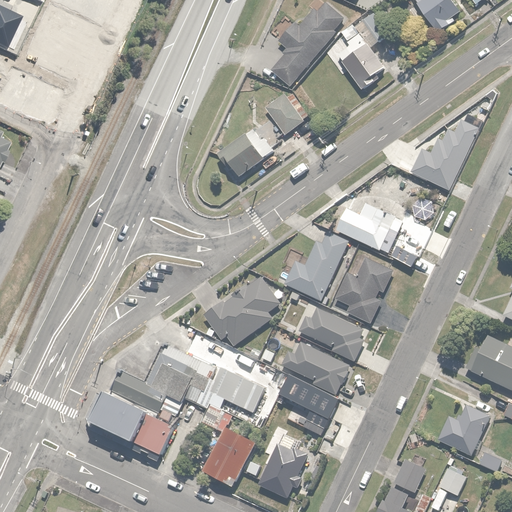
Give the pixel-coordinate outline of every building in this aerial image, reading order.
[(456,0),(417,0),(438,34),(453,24),(450,19),(464,11),(456,0)] [(341,32),(351,46),(339,54),(364,90),(383,77),(380,72),(388,66),(374,45),(390,34),(375,13),(356,26),(354,23),(341,32)] [(293,90),(288,93),(267,108),(284,133),(311,115),(293,90)] [(488,117),(474,111),(469,124),(483,130),(488,117)] [(0,161),(3,162),(11,143),(0,138),(0,137),(3,130),(0,128),(0,161)] [(262,139),(255,130),(220,154),(226,162),(230,159),(242,176),(277,152),(266,136),(262,139)] [(462,157),(425,143),(414,171),(451,186),(462,157)] [(424,197),(415,205),(416,215),(426,219),(435,213),(434,202),(424,197)] [(348,208),(337,229),(389,254),(396,240),(404,244),(408,237),(400,233),(405,223),(368,205),(363,215),(348,208)] [(326,302),(352,244),(352,242),(329,232),(324,244),(319,242),(309,263),(298,258),(286,285),(326,302)] [(420,254),(400,245),(394,256),(415,266),(420,254)] [(395,260),(375,251),(368,265),(389,275),(395,260)] [(227,300),(206,313),(222,340),(229,336),(235,345),(276,320),(272,314),(284,306),(265,275),(249,285),(247,283),(235,290),(238,295),(228,301),(227,300)] [(307,314),(299,331),(333,346),(331,350),(355,361),(365,339),(362,338),(366,328),(321,307),(316,318),(307,314)] [(509,344),(490,334),(484,348),(476,345),(465,368),(511,389),(511,338),(509,344)] [(114,392),(160,414),(169,397),(198,411),(218,367),(162,340),(144,379),(119,367),(109,390),(114,392)] [(354,365),(304,341),(298,353),(292,350),(284,366),(340,393),(354,365)] [(268,386),(226,367),(215,390),(257,410),(268,386)] [(291,372),(281,392),(333,418),(343,398),(291,372)] [(160,414),(114,392),(98,425),(145,447),(160,414)] [(215,398),(210,406),(203,420),(222,430),(233,408),(215,398)] [(492,414),(469,404),(464,415),(462,414),(460,419),(450,414),(439,440),(474,455),(492,414)] [(260,441),(227,425),(206,471),(239,486),(260,441)] [(290,498),(310,453),(297,446),(295,451),(279,444),(261,484),(290,498)] [(502,459),(486,451),(481,462),(497,470),(502,459)] [(404,459),(394,483),(416,492),(426,468),(404,459)] [(470,476),(449,466),(439,486),(460,496),(470,476)] [(419,511),(406,506),(411,494),(394,487),(388,500),(384,498),(378,511),(419,511)]
